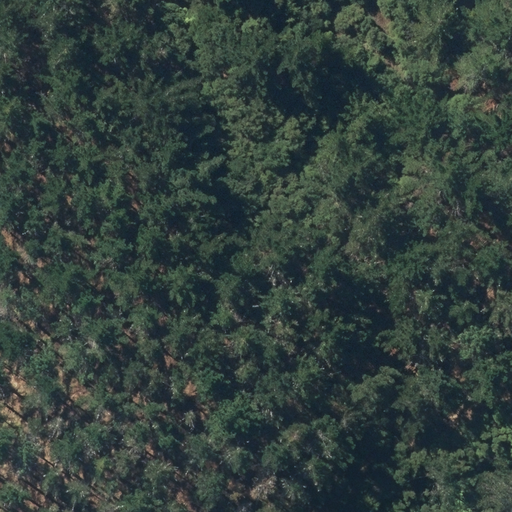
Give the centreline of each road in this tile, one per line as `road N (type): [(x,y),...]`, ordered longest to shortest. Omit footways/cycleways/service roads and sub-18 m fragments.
road 1 (track): [(511,358),(397,0)]
road 2 (track): [(511,425),(336,511)]
